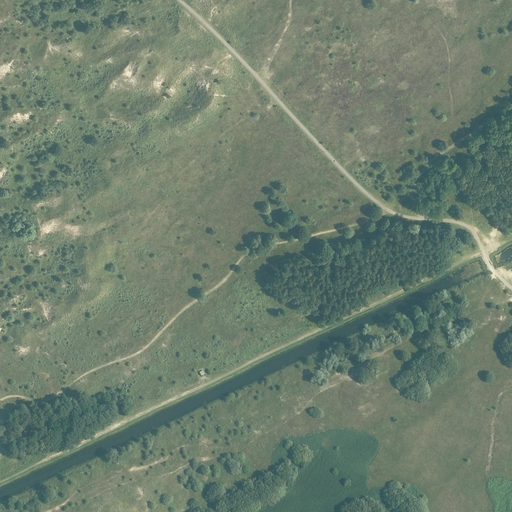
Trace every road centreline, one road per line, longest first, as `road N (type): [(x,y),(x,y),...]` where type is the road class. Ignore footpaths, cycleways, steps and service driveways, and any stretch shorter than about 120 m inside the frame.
road 1 (track): [(0,481),(483,252)]
road 2 (track): [(0,400),(42,401),(135,354),(257,243),(367,221),(385,208)]
road 3 (track): [(342,169),(179,0)]
road 4 (track): [(388,210),(430,161),(511,92)]
